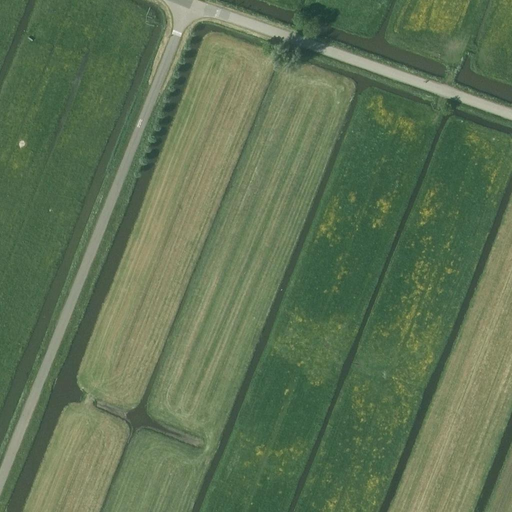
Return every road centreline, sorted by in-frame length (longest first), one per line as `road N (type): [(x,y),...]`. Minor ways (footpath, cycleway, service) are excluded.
road 1 (unclassified): [(0,482),(188,4)]
road 2 (unclassified): [(188,4),(511,116)]
